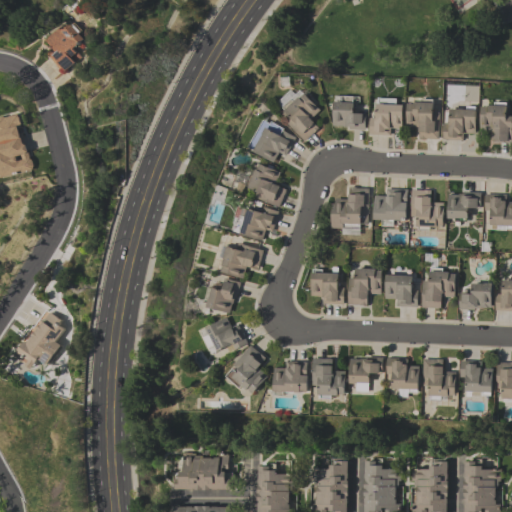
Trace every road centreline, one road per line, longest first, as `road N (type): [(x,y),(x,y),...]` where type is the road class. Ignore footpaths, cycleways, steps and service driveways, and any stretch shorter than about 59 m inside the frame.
road 1 (primary): [(253,0),(181,119),(135,242),(112,379),(116,511)]
road 2 (residential): [(41,92),(68,181),(64,224),(0,318),(15,511)]
road 3 (residential): [(283,321),(280,294),(316,182),(329,165),(511,173)]
road 4 (residential): [(511,340),(301,333),(283,321)]
